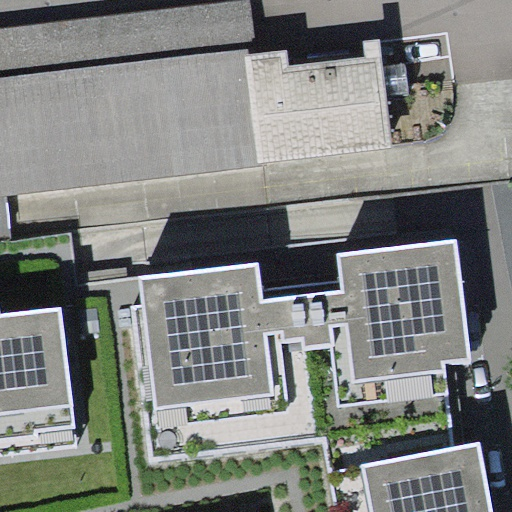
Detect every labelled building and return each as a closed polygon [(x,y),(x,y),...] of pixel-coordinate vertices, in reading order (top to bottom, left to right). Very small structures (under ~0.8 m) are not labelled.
[(0,196),(261,165),(259,161),(247,54),(257,52),(249,1),(0,25),(0,196)] [(257,52),(247,54),(259,161),(392,147),(380,38),(364,40),(366,57),(288,66),(286,49),(257,52)] [(258,261),(141,276),(144,306),(133,307),(152,459),(321,438),(451,422),(443,361),(472,357),(458,238),(338,253),(341,280),(262,290),(258,261)] [(0,455),(77,447),(74,424),(61,306),(1,313),(0,303),(0,455)] [(451,422),(321,438),(335,511),(493,511),(481,444),(453,448),(451,422)]
